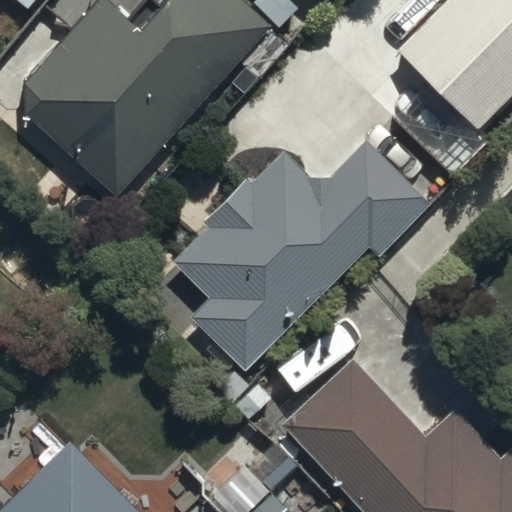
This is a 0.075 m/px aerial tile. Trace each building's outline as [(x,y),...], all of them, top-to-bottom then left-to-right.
[(28,100),(117,185),(276,18),(257,0),(150,0),(142,9),(131,0),(88,0),(26,70),(28,100)] [(478,114),(511,80),(511,0),(427,0),(396,32),(478,114)] [(193,301),(245,360),(370,237),(380,247),(432,195),(367,130),(332,165),(308,166),(286,141),(251,171),(246,166),(196,209),(204,218),(171,247),(207,289),(193,301)] [(352,348),(282,414),(374,511),(511,511),(511,438),(501,449),(455,401),(427,427),(352,348)] [(0,511),(159,511),(74,426),(0,499),(0,511)]
